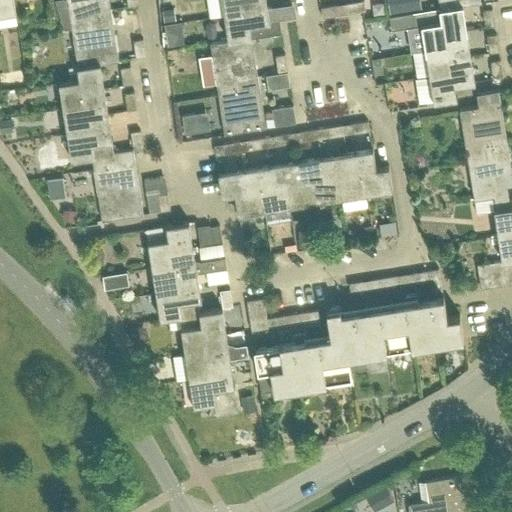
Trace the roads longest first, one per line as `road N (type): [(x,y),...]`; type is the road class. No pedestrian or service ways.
road 1 (residential): [(145,0),(169,157),(230,218),(238,261),(256,276),(391,256),(407,235),(391,123),(317,60),(308,0)]
road 2 (tertiary): [(186,511),(123,403),(0,260)]
road 3 (unclassified): [(254,511),(468,392)]
